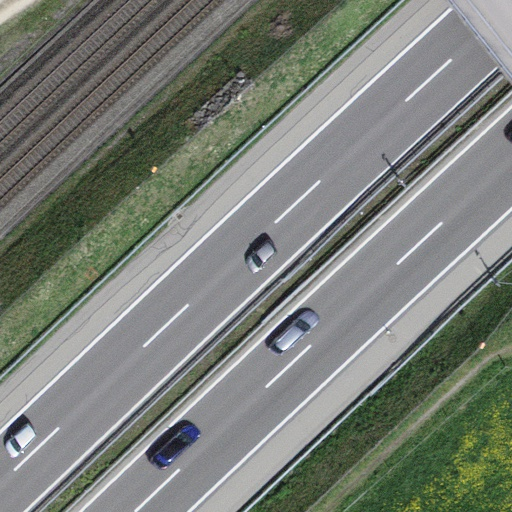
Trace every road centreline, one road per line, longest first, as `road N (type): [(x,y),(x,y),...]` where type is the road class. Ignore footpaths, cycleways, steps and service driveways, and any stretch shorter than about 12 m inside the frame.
road 1 (motorway): [(511,3),(0,484)]
road 2 (motorway): [(135,511),(511,157)]
